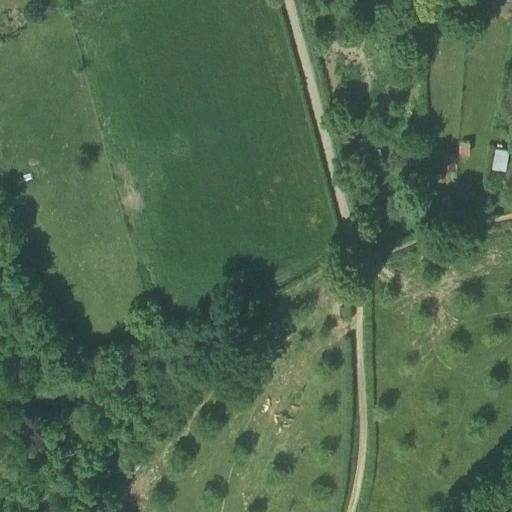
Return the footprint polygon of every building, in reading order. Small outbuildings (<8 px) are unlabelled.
[(468,154),(469,141),(460,140),(459,153),(468,154)] [(371,157),(369,142),(357,144),(358,158),(371,157)] [(505,169),(509,150),(496,147),(492,166),(505,169)] [(454,166),(456,150),(444,149),(442,165),(454,166)] [(0,212),(4,221),(11,217),(12,217),(11,216),(0,194),(0,212)]
